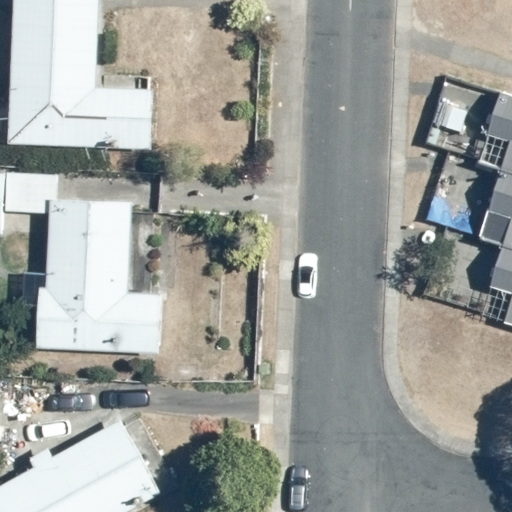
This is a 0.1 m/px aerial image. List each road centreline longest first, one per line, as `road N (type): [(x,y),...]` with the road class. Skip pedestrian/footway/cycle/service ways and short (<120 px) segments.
road 1 (residential): [(328,497),(350,0)]
road 2 (residential): [(328,497),(511,504)]
